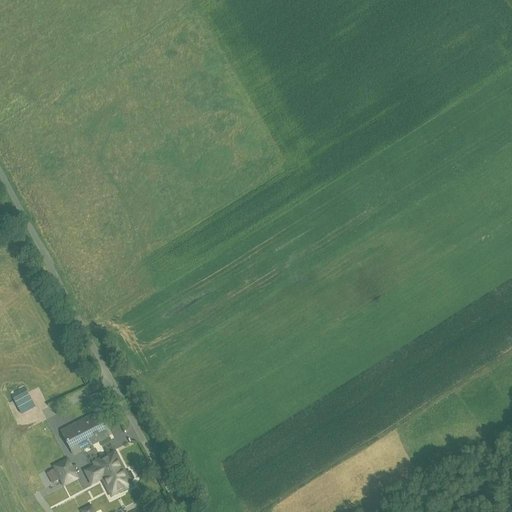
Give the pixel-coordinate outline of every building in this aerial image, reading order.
[(27,391),(12,398),(20,415),(35,407),(27,391)] [(97,412),(59,430),(72,457),(110,439),(97,412)] [(127,470),(117,449),(90,462),(92,467),(84,471),(91,487),(103,481),(112,499),(136,487),(134,483),(138,479),(132,469),(127,470)] [(69,458),(53,466),(63,488),(79,480),(69,458)] [(51,483),(58,480),(53,469),(46,473),(51,483)]
